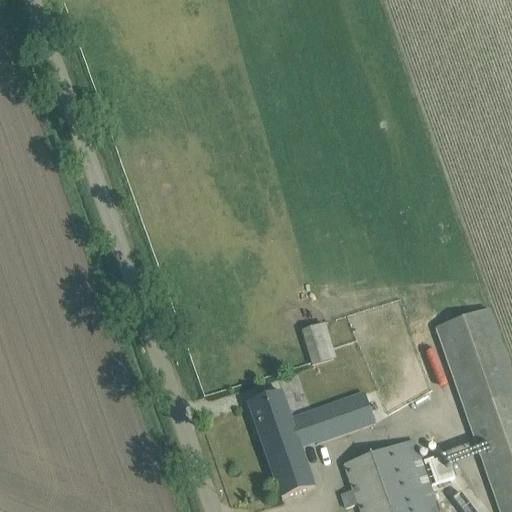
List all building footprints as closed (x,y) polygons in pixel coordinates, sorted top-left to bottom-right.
[(511,511),(511,374),(490,310),(435,330),(497,511),(511,511)] [(325,325),(301,333),(312,367),(336,359),(325,325)] [(340,374),(336,362),(299,374),(303,386),(340,374)] [(282,394),(248,405),(282,501),(300,494),(315,489),(299,444),(314,439),(316,446),(374,426),(363,394),(290,419),(282,394)] [(341,497),(346,511),(357,507),(359,511),(439,511),(415,442),(343,467),(352,492),(341,497)]
